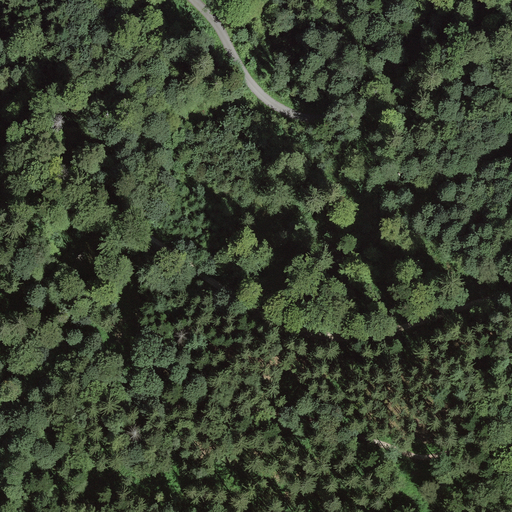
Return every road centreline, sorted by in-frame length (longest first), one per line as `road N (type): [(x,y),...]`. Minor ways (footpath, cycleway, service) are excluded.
road 1 (track): [(0,206),(50,199),(97,207),(273,319),(312,334),(379,332),(511,289)]
road 2 (track): [(0,437),(209,405),(278,411),(421,456),(511,444)]
road 3 (track): [(0,96),(80,90),(162,171),(287,220),(348,224),(457,186)]
road 4 (track): [(195,0),(266,98),(313,117),(358,105),(415,72),(442,44),(459,0)]
